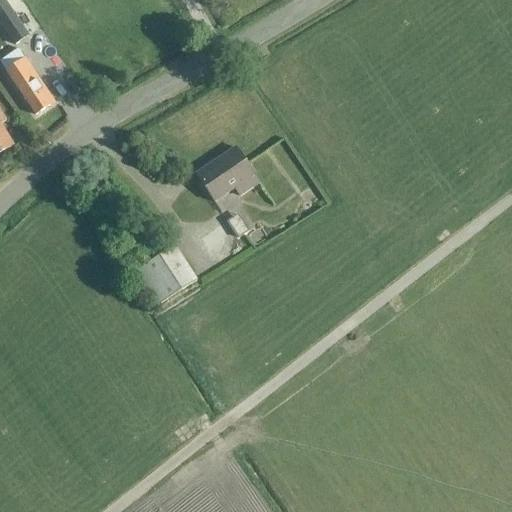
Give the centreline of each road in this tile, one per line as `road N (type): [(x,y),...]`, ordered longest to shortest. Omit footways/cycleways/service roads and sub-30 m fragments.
road 1 (track): [(511,197),(112,511)]
road 2 (unclassified): [(0,207),(122,110),(317,0)]
